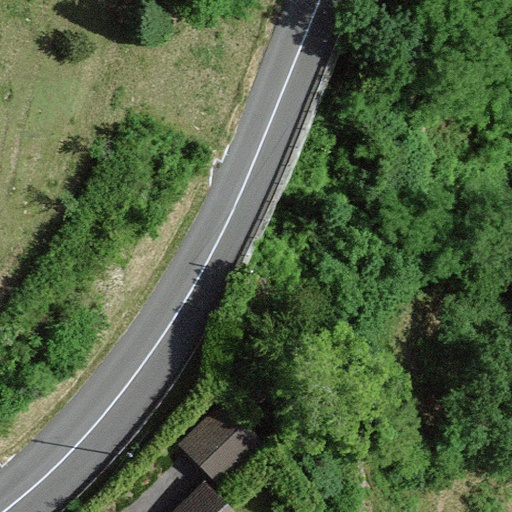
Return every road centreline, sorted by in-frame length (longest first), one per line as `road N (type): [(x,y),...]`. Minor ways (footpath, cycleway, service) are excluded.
road 1 (tertiary): [(0,507),(98,417),(172,321),(231,216),(323,0)]
road 2 (motorway): [(0,111),(511,57)]
